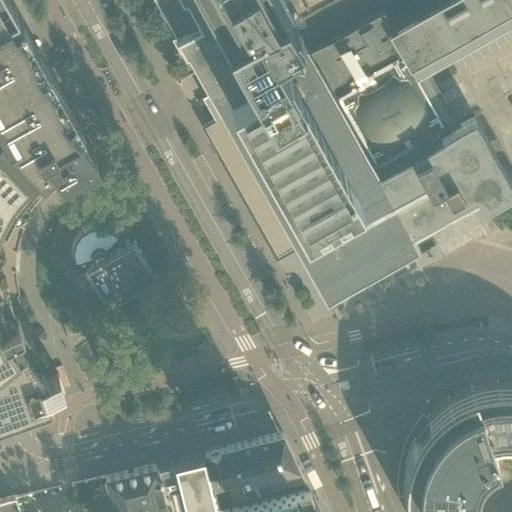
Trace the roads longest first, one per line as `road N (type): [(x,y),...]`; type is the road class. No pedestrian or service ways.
road 1 (tertiary): [(319,390),(288,352),(86,0)]
road 2 (residential): [(84,175),(42,216),(28,266),(40,318),(68,353),(76,384),(49,429),(52,455)]
road 3 (unclassified): [(52,455),(319,390)]
road 4 (tertiary): [(508,349),(428,346),(360,364),(319,390)]
road 5 (tertiary): [(369,491),(377,441),(415,383)]
